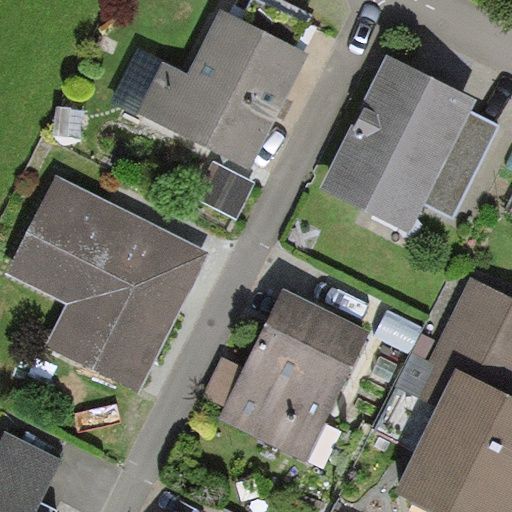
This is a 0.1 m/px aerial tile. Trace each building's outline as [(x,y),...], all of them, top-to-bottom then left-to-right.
[(314,61),(223,12),(189,75),(141,50),(112,103),(216,158),(195,199),(237,221),(257,183),(251,179),(284,117),(314,61)] [(435,84),(387,61),(321,195),(407,237),(427,197),(457,211),(498,128),(470,114),(475,103),(435,84)] [(206,253),(56,179),(9,275),(71,306),(48,352),(136,396),(206,253)] [(428,360),(416,354),(376,433),(419,455),(398,497),(428,511),(511,511),(511,299),(469,278),(428,360)] [(369,335),(285,294),(246,371),(226,361),(207,399),(228,409),(223,419),(307,460),(369,335)] [(7,436),(0,450),(0,511),(38,511),(63,464),(7,436)]
